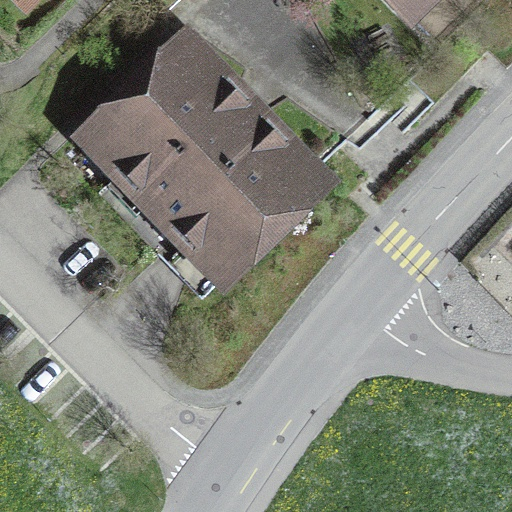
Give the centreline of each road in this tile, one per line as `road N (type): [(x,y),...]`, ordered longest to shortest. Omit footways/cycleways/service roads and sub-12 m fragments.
road 1 (tertiary): [(350,316),(208,511)]
road 2 (tertiary): [(511,137),(350,316)]
road 3 (unclassified): [(350,316),(418,357),(511,382)]
